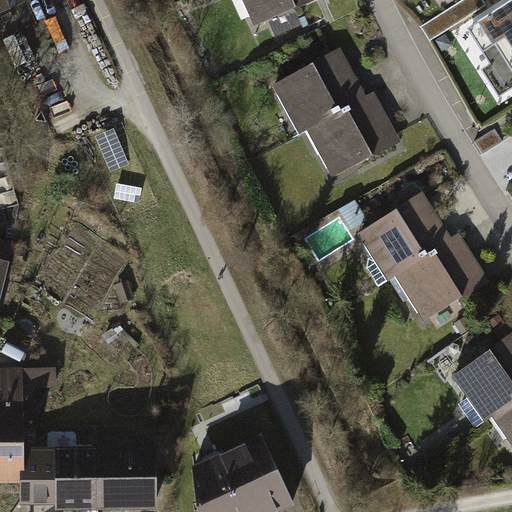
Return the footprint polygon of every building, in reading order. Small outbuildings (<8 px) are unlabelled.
[(0,0),(0,19),(15,12),(8,0),(0,0)] [(237,0),(251,29),(313,0),(237,0)] [(511,3),(473,28),(511,88),(511,87),(511,3)] [(381,94),(370,99),(347,48),(271,84),(295,135),(304,131),(328,181),(405,145),(381,94)] [(495,130),(475,143),(484,156),(504,143),(495,130)] [(458,234),(450,239),(422,196),(357,238),(387,285),(396,279),(425,323),(489,281),(458,234)] [(0,301),(14,243),(0,239),(0,301)] [(511,334),(453,374),(482,417),(492,411),(511,441),(511,334)] [(0,485),(23,486),(23,507),(59,507),(58,511),(160,511),(159,448),(103,449),(28,450),(27,371),(0,371),(0,485)] [(208,450),(191,457),(199,511),(267,511),(300,497),(267,423),(208,450)]
